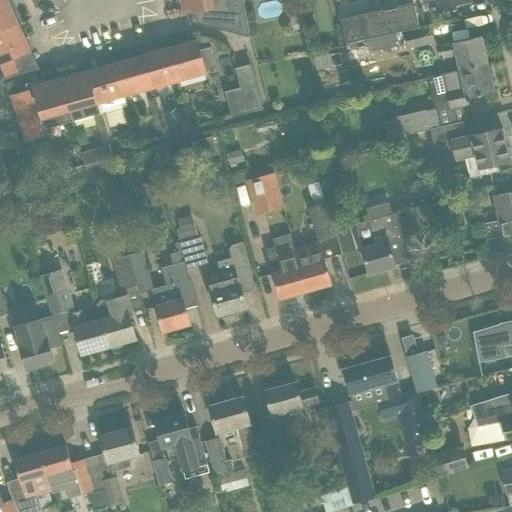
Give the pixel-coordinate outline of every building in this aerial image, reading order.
[(16,9),(10,10),(5,0),(3,0),(0,1),(0,31),(16,25),(16,23),(20,19),(16,9)] [(183,0),(185,12),(193,11),(207,8),(209,20),(208,26),(244,35),(237,0),(183,0)] [(430,0),(433,14),(437,13),(457,9),(456,5),(471,1),(471,0),(430,0)] [(0,31),(0,79),(22,73),(15,56),(28,50),(16,25),(0,31)] [(407,50),(435,43),(432,27),(408,33),(403,34),(407,50)] [(393,34),(365,40),(368,52),(395,45),(393,34)] [(441,76),(488,65),(481,36),(439,45),(442,59),(455,57),(458,70),(441,74),(441,76)] [(167,46),(166,46),(175,79),(216,68),(210,47),(199,50),(197,42),(168,50),(167,46)] [(151,55),(140,58),(148,87),(175,79),(166,46),(150,50),(151,55)] [(339,52),(329,55),(332,66),(342,64),(339,52)] [(120,94),(148,87),(140,58),(112,66),(120,94)] [(273,113),(320,100),(311,64),(294,69),(299,87),(268,96),(273,113)] [(491,68),(488,66),(488,65),(441,76),(447,96),(449,108),(454,106),(468,103),(467,98),(494,92),(491,78),(493,74),(491,68)] [(94,102),(96,101),(120,94),(112,66),(86,73),(94,102)] [(60,76),(58,77),(71,122),(94,116),(100,114),(96,101),(94,102),(86,73),(62,80),(60,76)] [(27,90),(10,95),(20,128),(37,123),(36,119),(41,118),(44,130),(46,129),(71,122),(58,77),(38,82),(37,80),(25,84),(27,90)] [(232,117),(263,109),(255,83),(240,88),(242,96),(227,100),(232,117)] [(157,117),(164,114),(159,96),(148,99),(153,115),(156,114),(157,117)] [(430,129),(441,126),(436,107),(396,117),(401,137),(430,129)] [(101,130),(109,127),(105,113),(100,114),(94,116),(99,133),(102,132),(101,130)] [(164,114),(157,117),(156,114),(153,115),(157,130),(168,127),(164,114)] [(472,135),(469,120),(469,119),(441,126),(430,129),(437,158),(453,154),(455,161),(465,158),(470,177),(499,171),(497,163),(509,160),(509,156),(511,155),(510,148),(507,147),(502,128),(472,135)] [(114,143),(113,142),(109,127),(101,130),(102,132),(99,133),(103,146),(108,145),(114,143)] [(112,157),(110,151),(108,145),(103,146),(81,152),(85,165),(112,157)] [(16,159),(2,162),(5,173),(18,169),(16,159)] [(274,174),(247,181),(255,214),(282,206),(274,174)] [(506,252),(511,251),(511,191),(495,194),(499,220),(506,252)] [(336,232),(335,229),(327,202),(308,207),(317,238),(336,232)] [(367,219),(390,213),(387,202),(364,208),(367,219)] [(388,241),(406,236),(400,211),(368,220),(373,238),(370,239),(372,245),(361,248),(368,274),(395,266),(388,241)] [(505,252),(506,252),(499,220),(483,223),(489,255),(505,252)] [(201,237),(199,237),(195,224),(175,229),(185,261),(187,270),(208,264),(201,237)] [(347,226),(335,229),(336,232),(339,242),(351,239),(347,226)] [(254,285),(242,242),(241,238),(230,241),(228,246),(231,258),(217,262),(220,273),(221,277),(207,281),(218,316),(230,312),(231,315),(243,312),(242,309),(246,308),(242,292),(252,289),(254,285)] [(331,284),(324,258),(320,242),(294,249),(305,291),(331,284)] [(294,249),(277,254),(275,246),(265,249),(279,298),(305,291),(294,249)] [(131,266),(144,262),(141,251),(128,255),(131,266)] [(185,261),(182,262),(179,252),(170,254),(173,265),(160,268),(165,285),(151,289),(163,331),(166,330),(168,333),(176,330),(176,327),(190,323),(185,308),(197,305),(187,270),(185,261)] [(137,286),(131,266),(128,255),(112,259),(120,290),(137,286)] [(51,315),(73,309),(62,270),(40,276),(51,315)] [(0,316),(10,313),(0,289),(0,316)] [(132,313),(131,311),(127,295),(115,298),(114,296),(98,300),(99,303),(97,304),(101,318),(100,318),(108,347),(111,346),(113,348),(121,346),(122,343),(136,339),(129,314),(132,313)] [(100,318),(84,323),(81,311),(70,314),(75,330),(82,354),(108,347),(100,318)] [(54,320),(52,315),(14,326),(21,350),(27,369),(54,362),(50,348),(61,345),(60,339),(59,335),(54,320)] [(497,324),(473,331),(473,334),(477,334),(479,348),(495,345),(497,355),(503,354),(501,345),(502,345),(511,343),(511,320),(499,323),(499,324),(497,324)] [(427,351),(408,356),(418,389),(419,393),(438,388),(427,351)] [(497,355),(493,357),(497,372),(511,367),(511,351),(503,354),(497,355)] [(390,355),(343,368),(352,400),(375,394),(377,402),(383,420),(398,415),(407,445),(431,438),(426,418),(419,392),(418,389),(416,389),(401,394),(397,380),(390,355)] [(314,388),(298,392),(295,381),(265,390),(271,415),(260,418),(267,445),(283,441),(275,414),(318,402),(314,388)] [(250,425),(248,415),(242,396),(209,405),(217,434),(237,429),(242,446),(256,442),(250,425)] [(349,402),(325,409),(352,504),(354,504),(376,498),(375,496),(349,402)] [(470,407),(479,427),(509,422),(511,420),(511,404),(491,409),(490,403),(470,407)] [(196,425),(188,428),(184,412),(154,420),(160,439),(160,440),(162,449),(176,445),(180,462),(183,471),(207,464),(196,425)] [(511,420),(509,422),(479,427),(479,428),(502,423),(505,440),(511,438),(511,420)] [(140,456),(137,446),(132,427),(100,435),(105,453),(110,473),(131,467),(129,459),(140,456)] [(231,460),(227,461),(220,437),(205,442),(214,476),(235,471),(231,460)] [(66,445),(39,452),(47,479),(51,492),(52,494),(67,490),(69,498),(94,491),(85,459),(71,462),(66,445)] [(441,477),(469,468),(461,445),(433,454),(441,477)] [(51,492),(47,479),(39,452),(14,460),(29,511),(33,511),(42,510),(38,496),(51,492)] [(153,461),(152,461),(159,485),(172,481),(166,457),(165,457),(153,461)] [(511,468),(501,471),(505,496),(507,495),(509,507),(511,506),(511,468)] [(109,506),(123,502),(116,476),(102,481),(109,506)] [(17,511),(12,500),(4,503),(0,505),(0,507),(2,511),(17,511)]
